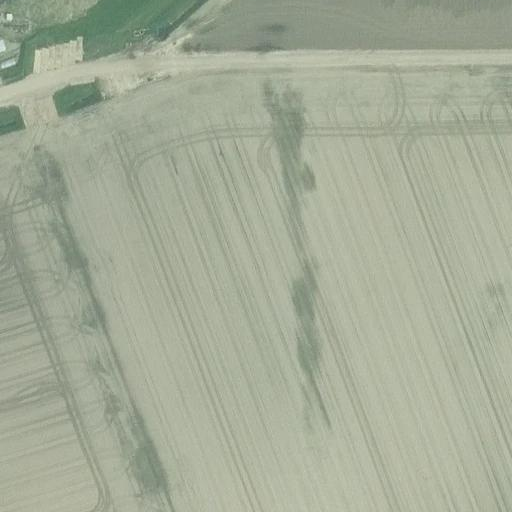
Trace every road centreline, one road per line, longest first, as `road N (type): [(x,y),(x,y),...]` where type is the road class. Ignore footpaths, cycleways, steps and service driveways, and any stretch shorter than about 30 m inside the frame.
road 1 (track): [(511,62),(161,65),(235,0)]
road 2 (unclassified): [(0,94),(71,72),(161,65)]
